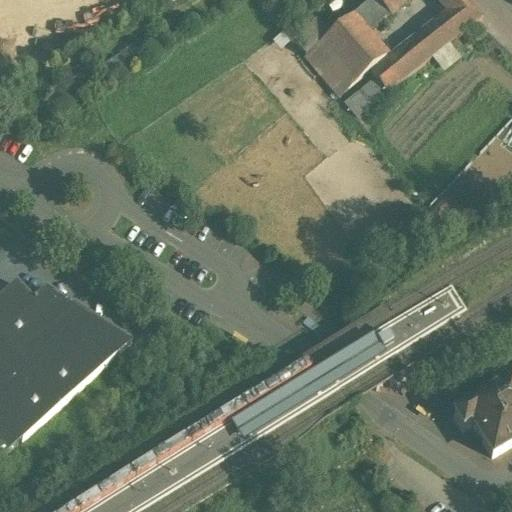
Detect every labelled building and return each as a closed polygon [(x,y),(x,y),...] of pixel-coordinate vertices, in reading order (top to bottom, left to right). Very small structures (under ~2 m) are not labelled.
[(386,16),(373,0),(364,7),(378,23),(386,16)] [(423,35),(371,77),(376,83),(386,96),(482,21),(464,0),(439,0),(438,2),(447,14),(424,33),(423,35)] [(400,0),(372,0),(373,0),(386,16),(387,17),(404,3),(400,0)] [(378,23),(364,7),(350,20),(364,35),(378,23)] [(331,36),(303,59),(339,100),(385,60),(364,35),(350,20),(331,36)] [(293,47),(303,59),(331,36),(321,24),(293,47)] [(376,83),(371,87),(370,86),(344,106),(356,120),(386,96),(376,83)] [(44,294),(31,306),(15,289),(0,302),(0,423),(17,443),(21,447),(131,348),(44,294)] [(385,347),(374,354),(377,358),(377,359),(380,363),(391,357),(388,352),(385,347)] [(370,348),(228,436),(241,457),(383,370),(370,348)] [(511,386),(453,422),(462,436),(471,430),(491,463),(511,449),(511,386)] [(0,424),(0,453),(17,443),(0,424)]
